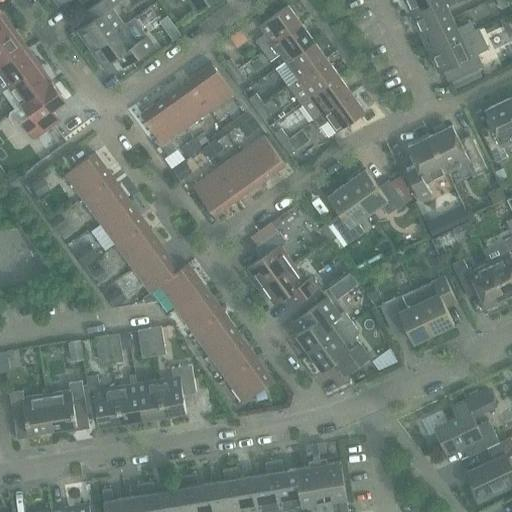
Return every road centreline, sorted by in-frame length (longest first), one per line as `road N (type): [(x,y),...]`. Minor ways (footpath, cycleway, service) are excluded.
road 1 (residential): [(378,0),(422,91),(420,111),(350,147),(210,252)]
road 2 (residential): [(0,474),(321,417)]
road 3 (residential): [(321,417),(210,252)]
road 4 (residential): [(105,105),(254,0)]
road 5 (residential): [(367,402),(511,333)]
road 6 (residential): [(105,105),(21,0)]
road 7 (residential): [(457,511),(400,437),(377,421)]
